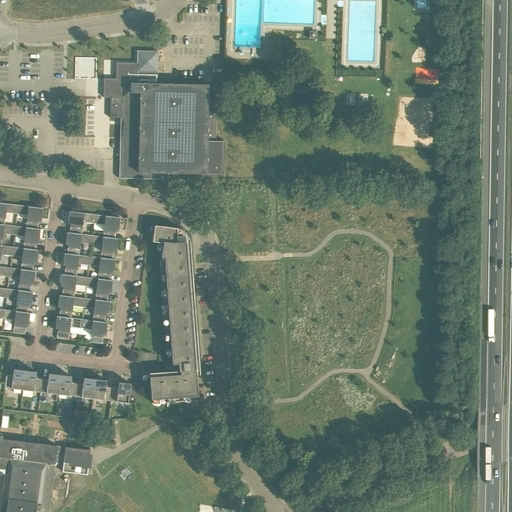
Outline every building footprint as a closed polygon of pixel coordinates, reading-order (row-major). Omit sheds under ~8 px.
[(158,73),(158,62),(158,51),(138,51),(138,43),(117,43),(117,50),(96,50),(96,58),(75,58),(75,79),(90,79),(90,90),(90,117),(100,117),(99,138),(120,138),(119,171),(119,179),(162,180),(162,173),(206,174),(207,165),(215,165),(217,99),(209,99),(208,85),(157,84),(157,73),(158,73)] [(266,230),(265,191),(225,192),(226,205),(235,205),(237,253),(263,251),(262,230),(266,230)] [(17,213),(18,205),(0,203),(0,224),(4,225),(6,212),(17,213)] [(43,209),(43,208),(18,205),(17,213),(27,215),(25,227),(38,229),(39,220),(41,221),(43,209)] [(94,223),(95,215),(69,212),(68,224),(70,224),(69,233),(82,234),(83,222),(94,223)] [(118,230),(120,218),(95,215),(94,223),(104,224),(103,237),(115,238),(116,230),(118,230)] [(4,225),(0,224),(0,245),(2,246),(3,233),(14,235),(15,226),(4,225)] [(38,229),(25,227),(15,226),(14,235),(24,236),(23,248),(35,250),(36,241),(39,241),(40,229),(38,229)] [(161,226),(159,226),(154,226),(152,242),(163,243),(161,258),(164,258),(172,364),(165,365),(166,372),(149,373),(149,374),(151,400),(166,399),(167,403),(198,401),(196,375),(200,375),(190,241),(189,241),(189,239),(188,237),(189,237),(189,236),(188,237),(188,235),(186,234),(186,233),(186,232),(186,233),(184,232),(183,230),(182,230),(181,230),(177,229),(177,228),(161,226)] [(82,234),(69,233),(67,233),(65,245),(68,245),(67,254),(79,255),(81,243),(91,244),(92,236),(82,234)] [(117,239),(115,238),(103,237),(92,236),(91,244),(102,245),(100,258),(112,259),(113,251),(116,251),(117,239)] [(2,246),(0,245),(0,259),(1,254),(11,256),(12,247),(2,246)] [(35,250),(23,248),(12,247),(11,256),(22,257),(20,269),(33,271),(34,262),(36,262),(38,250),(35,250)] [(79,255),(67,254),(64,254),(63,266),(65,266),(64,275),(76,276),(78,264),(89,265),(90,257),(79,255)] [(112,259),(100,258),(90,257),(89,265),(99,266),(98,279),(110,280),(111,272),(113,272),(115,260),(112,259)] [(0,266),(0,275),(9,277),(10,268),(0,266)] [(33,271),(20,269),(10,268),(9,277),(19,278),(18,290),(30,292),(31,283),(34,283),(35,271),(33,271)] [(76,276),(64,275),(62,274),(60,287),(63,287),(62,296),(74,297),(75,285),(86,286),(87,278),(76,276)] [(112,281),(110,280),(98,279),(87,278),(86,286),(97,287),(95,300),(107,301),(108,293),(111,293),(112,281)] [(30,292),(18,290),(7,289),(6,298),(17,299),(15,311),(28,313),(29,304),(31,304),(33,292),(30,292)] [(74,297),(62,296),(59,295),(58,308),(60,308),(59,317),(71,318),(73,306),(83,307),(84,299),(74,297)] [(107,301),(95,300),(84,299),(83,307),(94,308),(93,321),(105,322),(106,313),(108,314),(110,302),(107,301)] [(30,313),(28,313),(15,311),(5,310),(4,319),(14,320),(12,333),(25,335),(26,325),(28,325),(30,313)] [(82,319),(71,318),(59,317),(57,316),(55,329),(58,329),(56,339),(69,340),(70,327),(81,328),(82,319)] [(107,323),(105,322),(93,321),(82,319),(81,328),(92,329),(90,343),(102,344),(103,334),(106,335),(107,323)] [(22,390),(25,371),(14,369),(13,376),(6,375),(5,388),(22,390)] [(35,379),(36,372),(25,371),(22,390),(40,393),(42,379),(35,379)] [(58,395),(60,375),(49,374),(48,380),(42,379),(40,393),(58,395)] [(70,383),(71,377),(60,375),(58,395),(75,397),(77,384),(70,383)] [(93,399),(95,379),(84,378),(83,384),(77,384),(75,397),(93,399)] [(105,387),(106,381),(95,379),(93,399),(110,401),(112,388),(105,387)] [(128,403),(130,384),(119,382),(118,389),(112,388),(110,401),(128,403)] [(0,435),(1,433),(0,432),(0,507),(7,507),(6,511),(35,511),(36,511),(43,511),(49,511),(55,466),(46,465),(47,463),(55,464),(57,446),(2,439),(2,436),(0,435)] [(87,475),(90,450),(65,447),(62,472),(87,475)]
